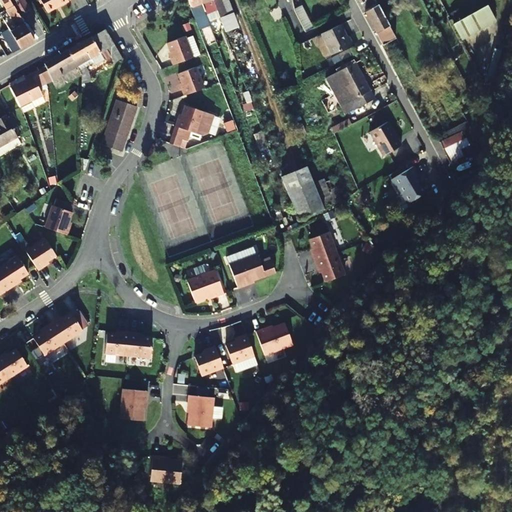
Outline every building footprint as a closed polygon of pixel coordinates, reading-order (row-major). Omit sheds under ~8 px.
[(9,0),(0,0),(0,1),(5,11),(13,6),(9,0)] [(9,0),(13,6),(19,15),(28,9),(22,0),(9,0)] [(51,11),(44,0),(41,0),(48,12),(51,11)] [(60,5),(62,7),(69,3),(67,0),(44,0),(51,11),(60,5)] [(201,0),(187,0),(195,19),(207,14),(203,4),(201,0)] [(213,0),(220,17),(227,14),(223,0),(222,0),(218,1),(218,0),(213,0)] [(305,32),(315,26),(302,0),(290,0),(294,10),(305,32)] [(375,31),(380,40),(382,45),(396,37),(378,4),(365,12),(375,31)] [(19,15),(13,6),(5,11),(12,23),(0,31),(0,35),(11,53),(34,40),(19,15)] [(459,41),(494,22),(485,6),(468,15),(451,25),(459,41)] [(329,55),(352,45),(343,23),(320,33),(329,55)] [(121,57),(111,40),(104,28),(66,50),(74,65),(84,84),(92,79),(87,69),(93,66),(92,63),(110,54),(114,61),(121,57)] [(192,57),(184,36),(167,43),(172,56),(170,57),(173,65),(192,57)] [(398,41),(396,37),(382,45),(384,48),(398,41)] [(43,82),(74,65),(66,50),(42,63),(44,66),(36,70),(43,82)] [(414,70),(403,50),(389,57),(400,77),(414,70)] [(335,81),(353,117),(379,104),(357,62),(356,61),(332,74),(335,81)] [(203,88),(195,67),(178,73),(183,87),(181,88),(184,95),(203,88)] [(26,79),(25,76),(31,73),(30,70),(8,83),(10,86),(26,79)] [(37,86),(43,82),(36,70),(31,73),(35,85),(37,86)] [(35,85),(31,73),(25,76),(26,79),(10,86),(11,90),(19,105),(40,94),(37,86),(35,85)] [(136,108),(115,101),(104,130),(126,139),(136,108)] [(198,134),(205,112),(186,106),(181,120),(178,119),(176,127),(198,134)] [(0,130),(6,141),(15,137),(4,116),(0,117),(0,130)] [(403,144),(390,122),(371,133),(384,155),(403,144)] [(456,135),(471,128),(468,123),(447,133),(449,138),(456,135)] [(0,153),(10,148),(6,141),(0,130),(0,153)] [(459,142),(456,135),(449,138),(440,143),(450,163),(464,157),(460,150),(469,145),(466,139),(459,142)] [(15,137),(6,141),(10,148),(18,144),(15,137)] [(420,175),(414,164),(391,177),(400,192),(402,191),(408,202),(430,189),(424,178),(421,180),(419,176),(420,175)] [(322,207),(311,178),(286,187),(298,217),(322,207)] [(71,212),(52,206),(44,227),(66,235),(69,227),(67,226),(71,212)] [(315,261),(337,253),(329,231),(310,239),(315,253),(313,254),(315,261)] [(55,255),(44,238),(25,250),(38,270),(44,266),(43,263),(55,255)] [(345,274),(337,253),(315,261),(318,268),(320,267),(326,281),(345,274)] [(265,276),(257,254),(229,264),(238,288),(245,286),(244,284),(265,276)] [(28,273),(16,255),(0,266),(0,271),(10,287),(17,283),(15,281),(28,273)] [(224,294),(215,269),(187,280),(195,302),(216,295),(217,296),(224,294)] [(10,287),(0,271),(0,290),(2,289),(3,291),(10,287)] [(83,331),(71,314),(59,322),(58,320),(51,324),(64,343),(83,331)] [(293,345),(284,322),(263,330),(263,329),(256,331),(265,355),(293,345)] [(64,343),(51,324),(44,328),(46,330),(33,338),(44,356),(64,343)] [(127,356),(129,333),(122,332),(121,335),(107,333),(105,354),(127,356)] [(137,334),(129,333),(127,356),(150,358),(152,338),(137,336),(137,334)] [(254,357),(246,335),(239,338),(240,340),(226,345),(233,364),(254,357)] [(223,368),(215,346),(208,349),(209,351),(195,357),(202,376),(223,368)] [(28,366),(16,349),(4,357),(2,355),(0,356),(0,365),(8,379),(28,366)] [(0,384),(8,379),(0,365),(0,384)] [(147,399),(148,391),(122,389),(119,418),(143,421),(145,398),(147,399)] [(211,427),(214,397),(188,395),(188,403),(189,403),(187,425),(211,427)] [(180,484),(182,460),(160,458),(160,456),(152,456),(150,481),(180,484)]
